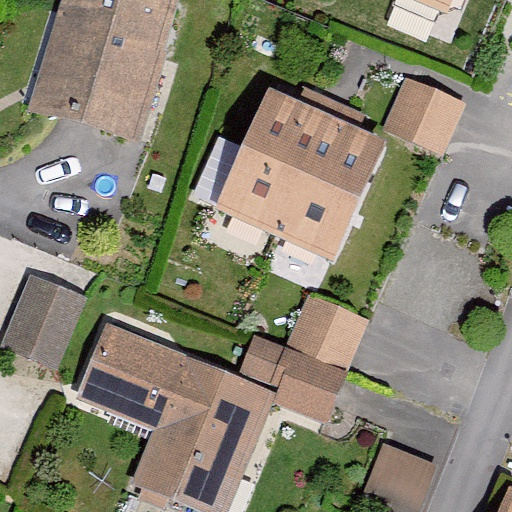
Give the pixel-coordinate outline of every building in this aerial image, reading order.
[(175,0),(64,0),(35,101),(137,131),(175,0)] [(466,100),(407,76),(386,129),(445,153),(466,100)] [(319,110),(277,92),(224,214),(331,260),(384,137),(349,123),(319,110)] [(89,294),(33,271),(2,345),(58,368),(89,294)] [(369,319),(310,297),(292,346),(351,369),(369,319)] [(271,386),(117,323),(88,393),(168,426),(148,474),(221,504),(271,386)] [(332,417),(351,369),(292,346),(273,394),(332,417)] [(384,439),(358,503),(380,511),(420,511),(440,462),(384,439)] [(511,511),(511,487),(506,485),(494,511),(511,511)]
